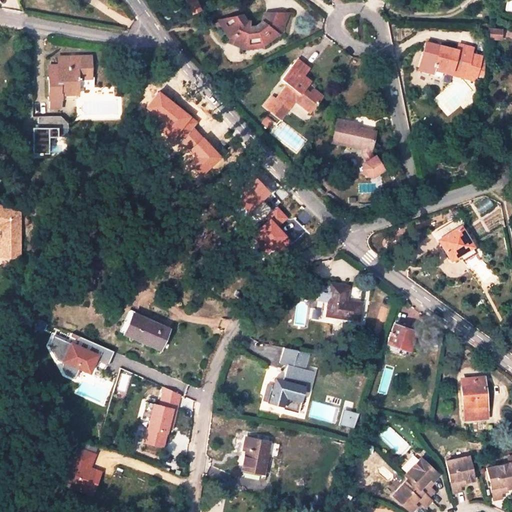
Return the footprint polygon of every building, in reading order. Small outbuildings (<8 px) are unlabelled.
[(186,0),(193,13),(200,11),(194,0),(186,0)] [(241,15),(217,21),(230,40),(227,43),(245,50),(245,44),(263,42),(263,46),(277,35),(280,37),(288,14),(269,13),(264,26),(261,23),(255,27),(249,27),(249,23),(246,22),(241,15)] [(487,38),(501,40),(501,31),(488,29),(487,38)] [(245,44),(245,50),(264,47),(263,46),(263,42),(245,44)] [(436,67),(452,71),(454,66),(461,68),(467,70),(465,76),(476,79),(483,80),(485,60),(470,57),(473,48),(458,44),(456,50),(426,43),(424,52),(426,53),(422,70),(434,73),(435,70),(436,67)] [(58,56),(58,62),(58,65),(48,65),(49,108),(59,108),(59,101),(58,94),(77,94),(77,85),(77,79),(90,78),(90,56),(74,56),(75,62),(70,62),(69,56),(58,56)] [(296,59),(291,67),(302,76),(308,69),(296,59)] [(459,76),(475,80),(476,79),(465,76),(467,70),(461,68),(454,66),(452,71),(436,67),(435,70),(459,76)] [(315,105),(322,97),(312,89),(309,94),(303,89),(309,82),(302,76),(291,67),(281,80),(287,85),(276,99),(272,96),(264,106),(280,119),(288,109),(295,100),(302,106),(315,105)] [(65,118),(43,118),(43,130),(44,129),(44,133),(37,133),(36,155),(53,155),(53,139),(62,139),(63,130),(73,130),(73,126),(65,118)] [(353,124),(337,121),(332,142),(363,149),(363,154),(369,161),(363,166),(370,175),(375,176),(382,170),(382,165),(375,156),(374,158),(370,152),(370,151),(371,151),(374,133),(356,129),(352,128),(353,124)] [(0,205),(0,256),(19,257),(19,213),(0,205)] [(459,219),(435,233),(443,247),(450,258),(459,253),(471,247),(460,228),(459,229),(456,224),(461,222),(459,219)] [(441,249),(447,260),(450,258),(443,247),(441,249)] [(462,258),(473,251),(471,247),(459,253),(462,258)] [(139,275),(138,277),(151,282),(154,275),(141,270),(139,275)] [(347,286),(330,283),(330,287),(328,300),(326,315),(358,320),(361,303),(345,301),(342,300),(343,297),(346,298),(347,286)] [(328,300),(330,287),(319,285),(317,299),(328,300)] [(154,320),(128,308),(118,330),(123,332),(132,314),(153,323),(154,320)] [(153,323),(132,314),(123,332),(159,349),(167,330),(153,323)] [(408,350),(415,328),(403,324),(402,328),(393,325),(386,344),(389,345),(405,350),(408,350)] [(93,342),(78,335),(77,338),(74,344),(53,335),(48,346),(56,359),(61,362),(60,365),(75,371),(76,367),(79,368),(89,372),(91,367),(94,359),(99,361),(107,365),(113,351),(93,342)] [(387,351),(403,355),(405,350),(389,345),(387,351)] [(303,351),(282,347),(278,362),(298,367),(303,351)] [(303,368),(307,352),(303,351),(298,367),(303,368)] [(99,361),(94,359),(91,367),(93,368),(99,361)] [(75,371),(60,365),(65,374),(75,378),(79,368),(76,367),(75,371)] [(304,385),(274,377),(272,384),(267,383),(264,394),(269,395),(267,403),(282,407),(282,409),(297,413),(304,385)] [(483,378),(464,379),(465,385),(461,386),(464,418),(486,416),(485,398),(489,398),(488,387),(484,388),(483,378)] [(172,424),(180,393),(164,387),(160,405),(145,401),(142,411),(151,413),(149,420),(144,442),(162,447),(167,428),(168,423),(172,424)] [(339,425),(352,426),(353,411),(340,410),(339,425)] [(149,420),(151,413),(142,411),(141,418),(149,420)] [(268,442),(245,438),(242,450),(245,450),(242,469),(252,471),(260,472),(262,473),(268,442)] [(419,457),(402,474),(406,477),(427,497),(433,490),(429,486),(424,482),(428,477),(431,480),(436,474),(419,457)] [(467,457),(445,461),(451,492),(460,490),(458,485),(458,483),(465,481),(472,480),(467,457)] [(97,492),(104,472),(81,463),(74,484),(97,492)] [(511,487),(508,464),(485,468),(492,500),(500,498),(499,490),(498,486),(503,485),(504,488),(511,487)] [(139,473),(121,467),(113,492),(119,495),(130,499),(136,481),(139,473)] [(390,494),(408,511),(414,505),(411,502),(415,498),(424,506),(430,500),(427,497),(406,477),(390,494)] [(429,486),(433,482),(431,480),(428,477),(424,482),(429,486)] [(132,504),(139,482),(136,481),(130,499),(119,495),(118,499),(132,504)] [(414,505),(416,507),(420,503),(415,498),(411,502),(414,505)]
